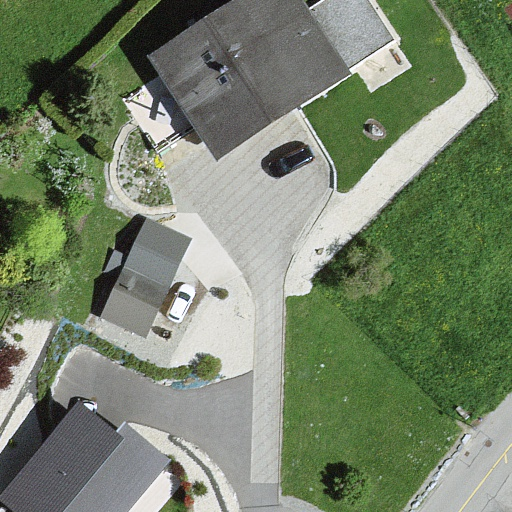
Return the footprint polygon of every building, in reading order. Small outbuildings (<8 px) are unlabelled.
[(299,0),(248,0),(149,63),(220,174),(356,88),(299,0)] [(319,0),(351,54),(395,28),(378,0),(319,0)] [(190,236),(146,215),(124,260),(168,281),(190,236)] [(167,289),(122,268),(101,313),(145,334),(167,289)] [(114,434),(72,397),(0,478),(0,498),(15,511),(119,511),(170,455),(128,417),(114,434)]
